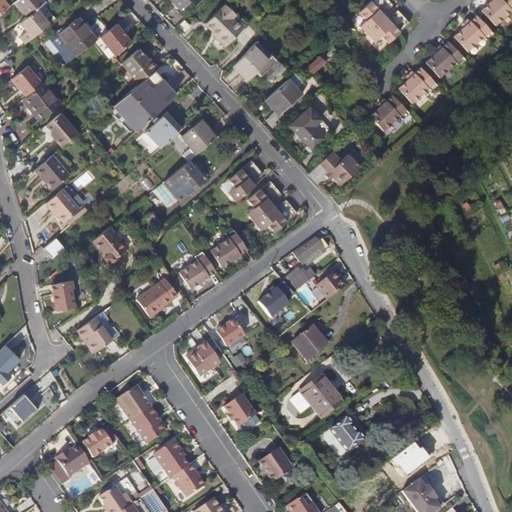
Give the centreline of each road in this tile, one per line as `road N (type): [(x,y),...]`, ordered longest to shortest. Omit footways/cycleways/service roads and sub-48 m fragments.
road 1 (unclassified): [(487,511),(445,415),(324,218)]
road 2 (residential): [(131,0),(324,218)]
road 3 (residential): [(324,218),(151,346)]
road 4 (residential): [(258,511),(151,346)]
road 5 (residential): [(0,179),(44,370)]
road 6 (residential): [(151,346),(18,456)]
